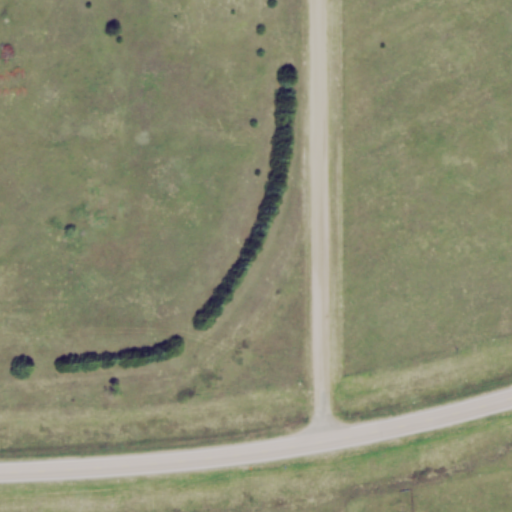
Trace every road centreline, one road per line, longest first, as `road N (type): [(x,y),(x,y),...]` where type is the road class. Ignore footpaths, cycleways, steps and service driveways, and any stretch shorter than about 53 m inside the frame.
road 1 (secondary): [(511,401),(277,455),(0,472)]
road 2 (residential): [(322,0),(326,444)]
